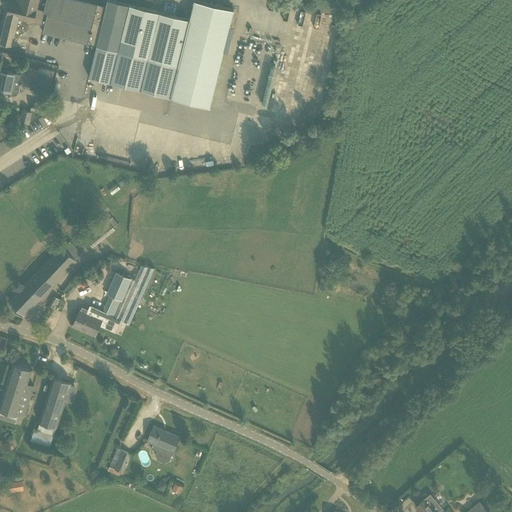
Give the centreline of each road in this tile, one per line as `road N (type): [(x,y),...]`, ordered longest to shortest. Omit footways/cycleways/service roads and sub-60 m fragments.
road 1 (unclassified): [(375,511),(305,459),(85,352),(0,323)]
road 2 (track): [(511,313),(339,481)]
